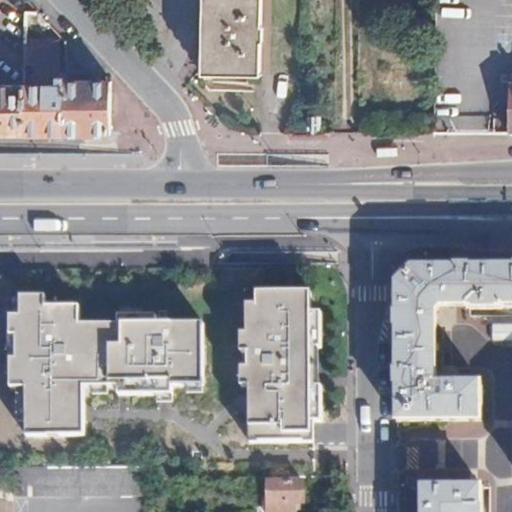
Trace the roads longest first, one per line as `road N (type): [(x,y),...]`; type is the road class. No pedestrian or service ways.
road 1 (primary): [(511,171),(232,185)]
road 2 (primary): [(511,192),(232,185)]
road 3 (primary): [(236,216),(511,208)]
road 4 (primary): [(0,218),(236,216)]
road 5 (residential): [(373,227),(374,457)]
road 6 (unclassified): [(181,184),(178,128),(167,103),(69,0)]
road 7 (primary): [(181,184),(0,184)]
road 8 (primary): [(373,227),(511,228)]
road 9 (primary): [(236,216),(373,227)]
road 10 (residential): [(499,458),(374,457)]
